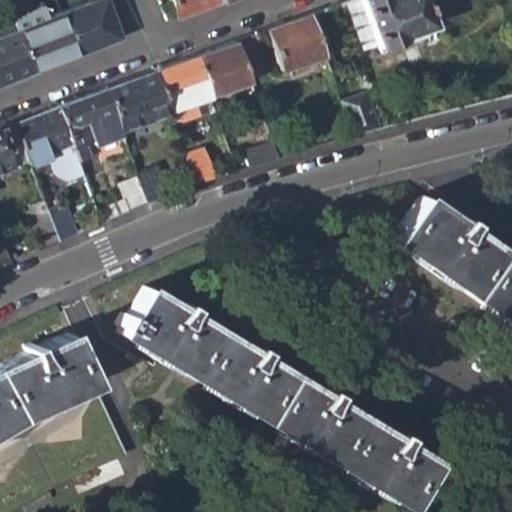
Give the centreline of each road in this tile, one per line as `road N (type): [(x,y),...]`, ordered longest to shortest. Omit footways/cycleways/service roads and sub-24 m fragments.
road 1 (residential): [(0,300),(130,238),(270,185),(511,122)]
road 2 (residential): [(0,105),(151,46)]
road 3 (residential): [(151,46),(278,0)]
